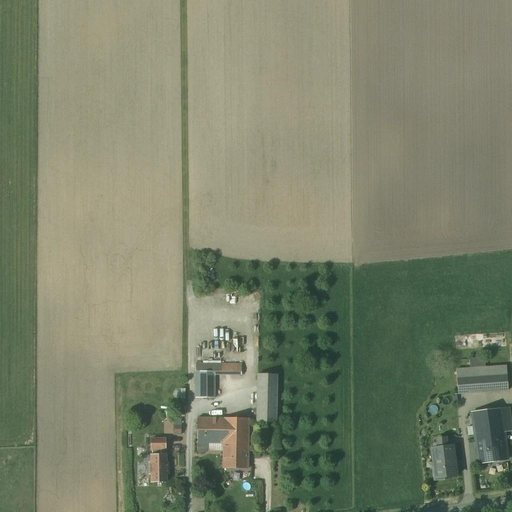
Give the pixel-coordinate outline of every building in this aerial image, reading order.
[(241,364),(196,364),(196,372),(214,372),(214,375),(241,375),(241,364)] [(507,375),(471,377),(471,369),(456,370),(458,394),(508,391),(507,375)] [(214,372),(196,372),(196,398),(214,398),(214,375),(214,372)] [(277,375),(258,375),(257,422),(276,423),(277,375)] [(508,408),(473,412),(479,463),(506,459),(503,431),(511,430),(508,408)] [(224,419),(197,418),(197,443),(224,443),(224,419)] [(248,419),(224,419),(224,443),(223,451),(223,468),(247,469),(248,419)] [(445,438),(437,439),(438,448),(446,447),(445,438)] [(166,449),(166,439),(151,439),(151,449),(152,449),(161,449),(166,449)] [(224,443),(197,443),(197,451),(199,452),(206,452),(208,451),(223,451),(224,443)] [(438,448),(432,449),(435,474),(433,474),(434,481),(444,480),(444,477),(456,476),(452,446),(446,447),(438,448)] [(152,455),(151,455),(151,463),(149,463),(149,464),(150,474),(149,474),(149,475),(151,475),(151,483),(166,482),(166,475),(168,475),(168,463),(166,463),(166,455),(161,455),(152,455)]
